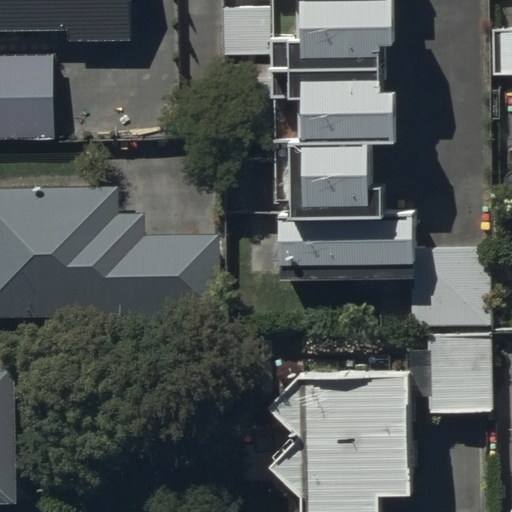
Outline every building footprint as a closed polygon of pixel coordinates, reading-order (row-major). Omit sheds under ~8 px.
[(131,0),(0,0),(0,23),(70,21),(70,34),(133,32),(131,0)] [(284,147),(286,279),(419,278),(419,323),(489,322),(488,239),(409,240),(408,195),(381,195),(380,146),(402,146),(402,98),(390,98),(389,61),(402,61),(401,0),(298,0),(299,13),(289,13),(289,21),(261,21),(260,0),(225,0),(226,55),(269,55),(269,69),(300,69),(301,147),(284,147)] [(511,38),(497,39),(498,85),(511,84),(511,38)] [(54,45),(0,46),(0,129),(56,129),(54,45)] [(120,184),(0,186),(0,323),(222,320),(221,238),(142,239),(142,215),(120,215),(120,184)] [(0,511),(0,493),(38,494),(38,362),(21,361),(21,354),(0,353),(0,511)] [(388,511),(389,509),(389,501),(417,501),(415,382),(309,383),(274,418),(304,447),(277,475),(307,505),(307,511),(388,511)]
